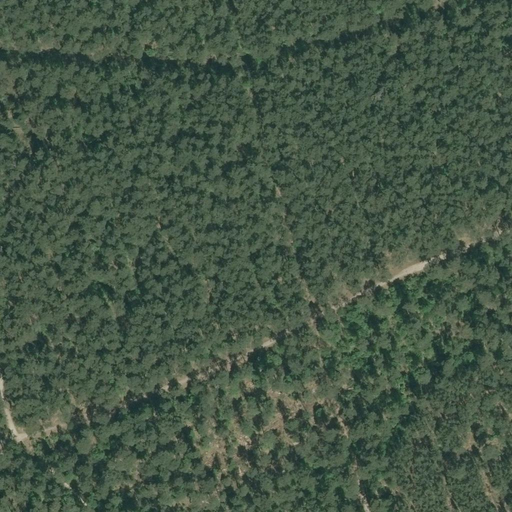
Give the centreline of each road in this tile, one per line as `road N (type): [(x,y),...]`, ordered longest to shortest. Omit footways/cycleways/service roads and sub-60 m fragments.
road 1 (track): [(320,321),(187,381),(0,436)]
road 2 (track): [(511,227),(320,321)]
